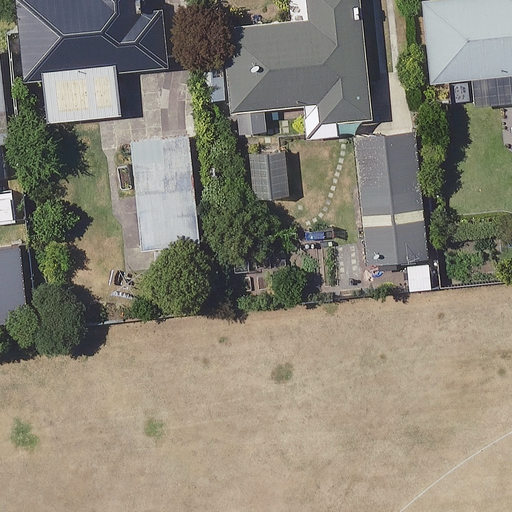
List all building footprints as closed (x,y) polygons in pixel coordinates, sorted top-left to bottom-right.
[(159,12),(158,0),(15,0),(20,61),(38,59),(43,112),(117,106),(114,71),(172,66),(167,11),(159,12)] [(367,106),(354,0),(311,0),(314,20),(227,30),(235,100),(301,93),(305,132),(337,128),(335,109),(367,106)] [(511,0),(421,0),(426,70),(447,69),(449,97),(511,93),(511,0)] [(0,133),(12,132),(4,19),(0,19),(0,133)] [(425,247),(412,123),(352,129),(364,253),(425,247)] [(199,235),(185,125),(128,132),(142,243),(199,235)] [(315,163),(259,161),(258,189),(314,192),(315,163)] [(0,320),(32,320),(31,249),(0,248),(0,320)]
